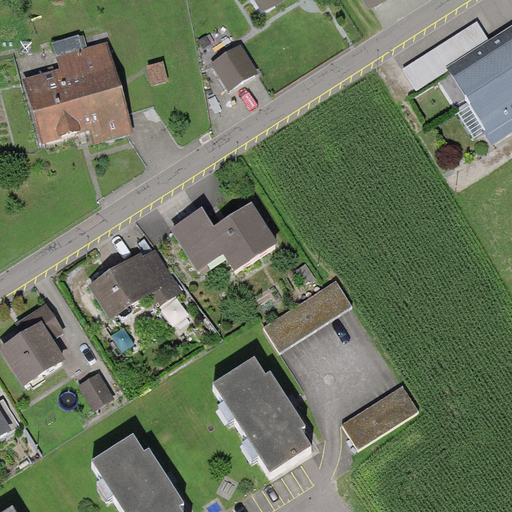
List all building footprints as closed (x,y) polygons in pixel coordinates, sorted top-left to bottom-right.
[(447,68),(489,41),(478,23),(403,69),(416,91),(448,71),(447,68)] [(511,26),(489,41),(447,68),(448,71),(489,134),(511,119),(511,26)] [(79,35),(52,43),(60,70),(23,80),(43,145),(72,137),(91,131),(95,145),(134,134),(107,43),(83,50),(79,35)] [(241,46),(211,65),(229,93),(259,74),(241,46)] [(163,62),(148,67),(153,85),(168,80),(163,62)] [(222,223),(215,228),(203,209),(170,230),(198,272),(224,256),(235,273),(278,245),(252,204),(222,223)] [(156,249),(143,257),(163,287),(150,296),(158,308),(183,291),(156,249)] [(113,272),(89,287),(111,321),(150,296),(163,287),(143,257),(141,254),(113,272)] [(336,281),(264,328),(280,354),(353,307),(336,281)] [(26,333),(0,349),(0,350),(24,388),(66,361),(53,341),(65,333),(47,305),(23,320),(30,330),(26,333)] [(255,359),(212,385),(224,404),(219,408),(229,424),(235,420),(249,442),(242,446),(252,462),(258,458),(270,476),(312,450),(301,432),(305,429),(289,403),(270,373),(266,376),(255,359)] [(95,413),(116,401),(100,374),(79,386),(95,413)] [(403,387),(342,426),(359,451),(419,412),(403,387)] [(4,400),(0,402),(0,411),(12,432),(20,427),(4,400)] [(0,439),(12,432),(0,411),(0,439)] [(134,436),(92,462),(104,481),(98,485),(108,501),(115,497),(124,511),(182,511),(180,509),(185,506),(167,477),(150,450),(144,453),(134,436)]
